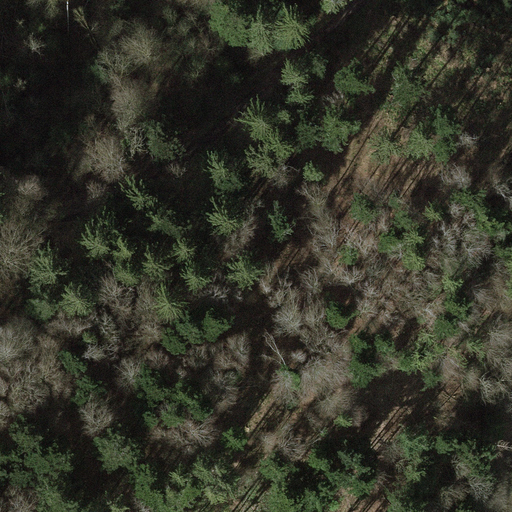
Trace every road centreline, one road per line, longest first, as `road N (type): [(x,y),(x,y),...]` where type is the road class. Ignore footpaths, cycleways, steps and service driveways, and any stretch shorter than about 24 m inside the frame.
road 1 (track): [(380,0),(296,184),(255,240),(198,292),(0,429)]
road 2 (track): [(0,214),(68,210),(190,152),(360,0)]
